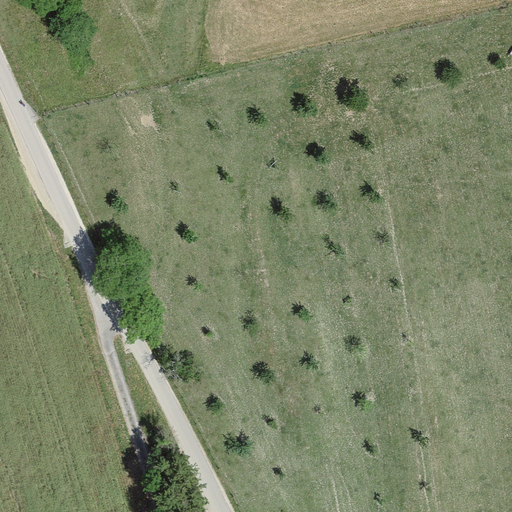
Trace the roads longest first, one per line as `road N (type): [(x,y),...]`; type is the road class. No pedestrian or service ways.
road 1 (unclassified): [(221,511),(0,78)]
road 2 (track): [(91,263),(146,511)]
